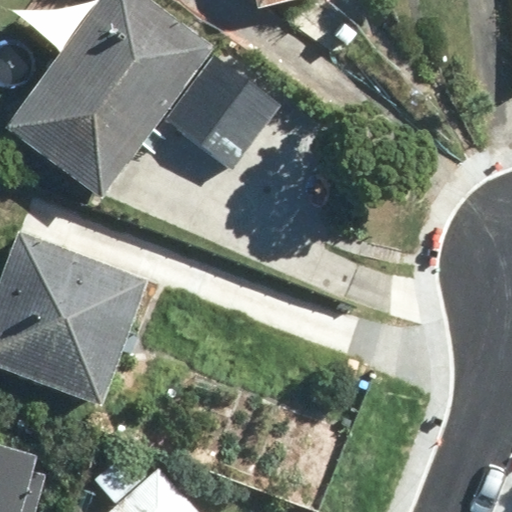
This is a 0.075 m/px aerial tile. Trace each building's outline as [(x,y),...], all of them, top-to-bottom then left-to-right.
[(92,0),(0,117),(0,144),(82,209),(150,123),(222,180),(276,111),(135,0),(92,0)] [(236,0),(239,13),(306,0),(236,0)] [(139,287),(7,238),(0,257),(0,380),(92,414),(139,287)] [(0,511),(29,511),(41,467),(0,456),(0,511)] [(177,511),(148,477),(140,483),(119,458),(86,486),(108,511),(106,511),(177,511)]
